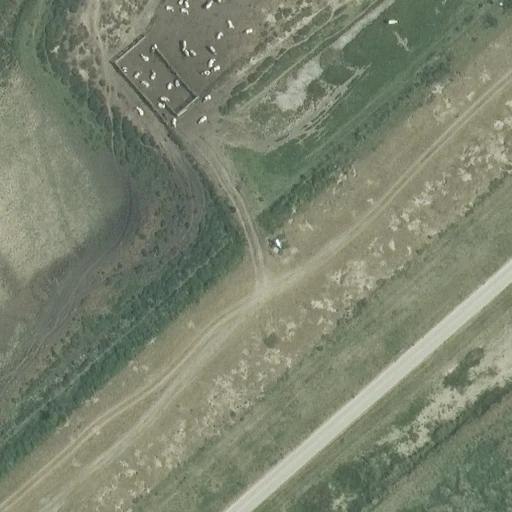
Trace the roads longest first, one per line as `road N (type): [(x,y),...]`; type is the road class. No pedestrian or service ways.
road 1 (track): [(28,511),(511,69)]
road 2 (track): [(511,276),(245,511)]
